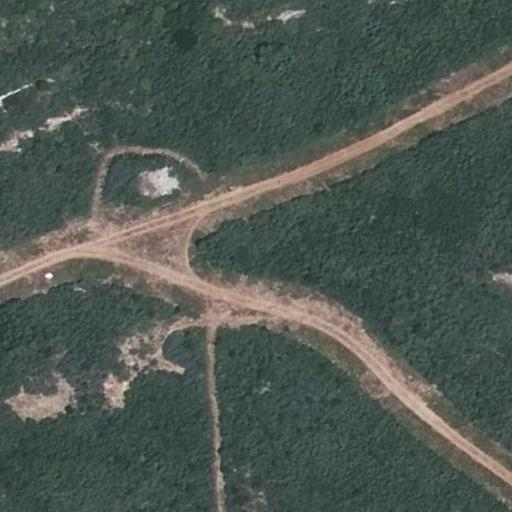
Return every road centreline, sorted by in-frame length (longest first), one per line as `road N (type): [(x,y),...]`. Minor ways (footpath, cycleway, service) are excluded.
road 1 (track): [(0,278),(92,244),(210,289),(311,305),(511,480)]
road 2 (track): [(511,66),(331,162),(92,244)]
